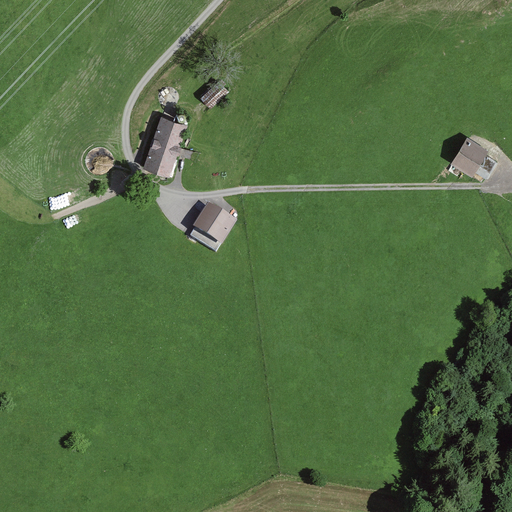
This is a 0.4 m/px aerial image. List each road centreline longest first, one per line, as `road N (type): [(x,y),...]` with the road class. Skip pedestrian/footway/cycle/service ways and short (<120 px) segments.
road 1 (unclassified): [(220,0),(143,83),(129,106),(127,150),(145,181),(165,191),(246,189)]
road 2 (track): [(246,189),(511,182)]
